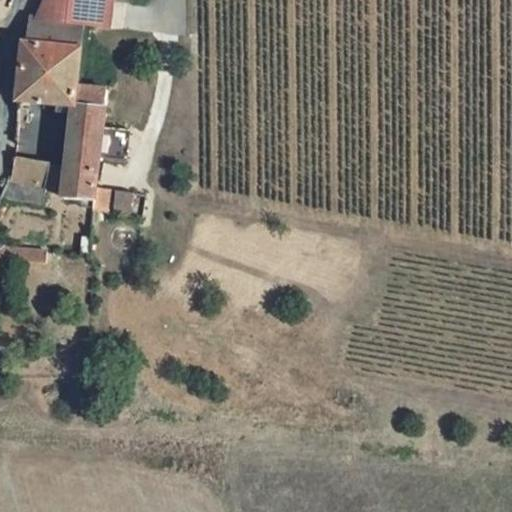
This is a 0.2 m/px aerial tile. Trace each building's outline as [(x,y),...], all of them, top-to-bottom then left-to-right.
[(66,105),(65,156),(20,154),(18,166),(11,186),(1,206),(40,208),(42,191),(61,192),(61,198),(90,199),(90,212),(106,214),(107,192),(108,153),(108,124),(110,82),(80,79),(89,12),(99,14),(100,0),(67,0),(63,19),(44,18),(42,38),(37,38),(27,104),(66,105)] [(116,15),(117,0),(100,0),(99,14),(116,15)] [(136,154),(136,125),(108,124),(108,153),(136,154)] [(122,215),(123,192),(107,192),(106,214),(122,215)] [(0,262),(46,264),(47,246),(0,244),(0,262)]
